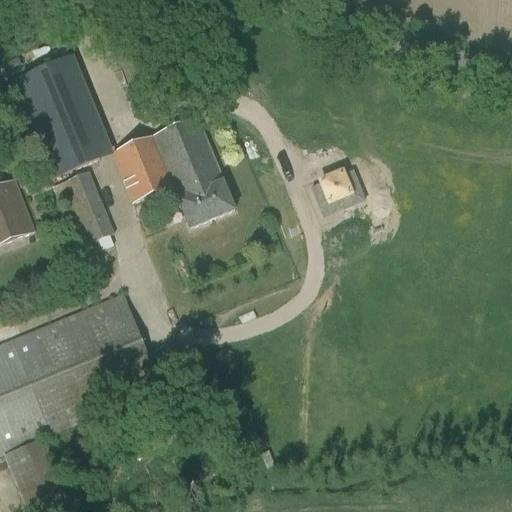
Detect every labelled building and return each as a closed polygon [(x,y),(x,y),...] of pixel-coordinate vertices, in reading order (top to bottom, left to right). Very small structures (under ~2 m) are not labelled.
[(114,157),(74,59),(5,89),(44,186),(114,157)] [(0,123),(0,150),(5,164),(25,157),(11,120),(0,123)] [(174,189),(190,232),(235,213),(197,123),(114,157),(132,207),(174,189)] [(52,190),(78,252),(115,237),(89,175),(52,190)] [(350,199),(342,178),(321,187),(329,207),(350,199)] [(0,248),(34,236),(14,184),(0,189),(0,248)] [(0,347),(0,458),(161,392),(122,298),(0,347)] [(4,460),(25,511),(71,511),(44,444),(4,460)]
